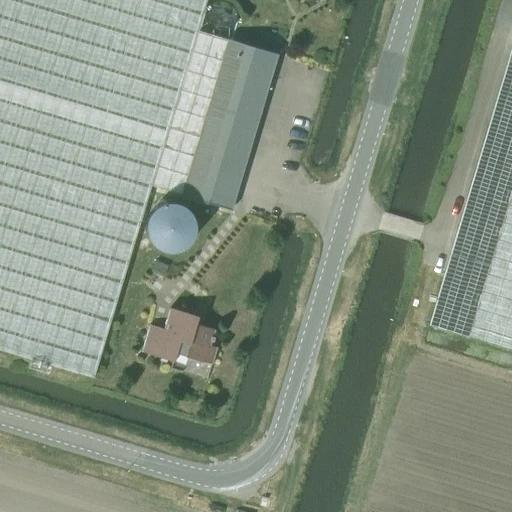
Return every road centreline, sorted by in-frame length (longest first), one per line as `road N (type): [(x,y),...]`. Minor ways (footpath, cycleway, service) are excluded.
road 1 (unclassified): [(251,471),(280,431),(409,0)]
road 2 (unclassified): [(251,471),(192,475),(0,417)]
